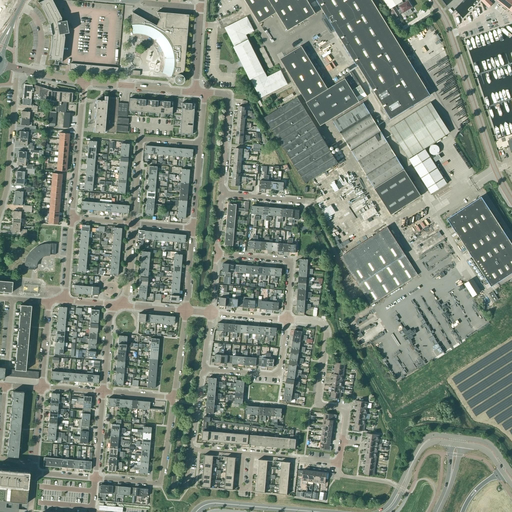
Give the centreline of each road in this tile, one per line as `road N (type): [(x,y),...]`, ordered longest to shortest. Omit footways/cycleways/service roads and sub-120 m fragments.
road 1 (unclassified): [(511,201),(430,0)]
road 2 (residential): [(341,442),(345,410),(318,401),(325,326),(286,319)]
road 3 (residential): [(95,478),(159,483),(173,397)]
road 4 (residential): [(132,223),(140,139),(200,144)]
road 5 (residential): [(0,210),(17,68)]
road 6 (residential): [(71,217),(83,82)]
road 7 (residential): [(218,254),(290,262),(286,319)]
road 8 (residential): [(205,370),(279,371),(286,319)]
road 9 (residential): [(222,194),(229,95),(204,93)]
road 10 (tertiary): [(313,511),(222,503),(195,511)]
road 11 (tertiary): [(456,437),(422,440),(378,511)]
